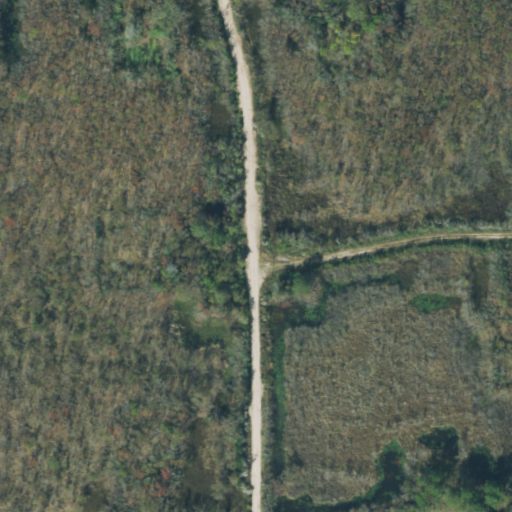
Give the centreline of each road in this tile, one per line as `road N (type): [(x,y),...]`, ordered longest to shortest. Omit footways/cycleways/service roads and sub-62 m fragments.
road 1 (residential): [(264,511),(251,73),(229,0)]
road 2 (residential): [(511,232),(451,232),(262,267)]
